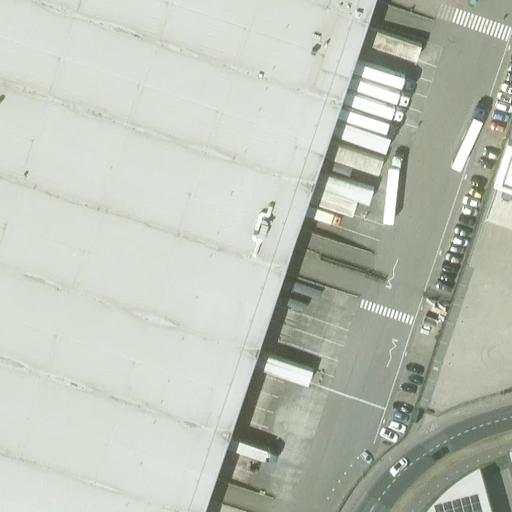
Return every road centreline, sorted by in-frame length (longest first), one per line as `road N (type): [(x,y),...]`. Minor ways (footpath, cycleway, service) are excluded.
road 1 (unknown): [(289,511),(365,363),(425,219),(502,0)]
road 2 (tertiary): [(369,511),(414,459),(445,439),(511,417)]
